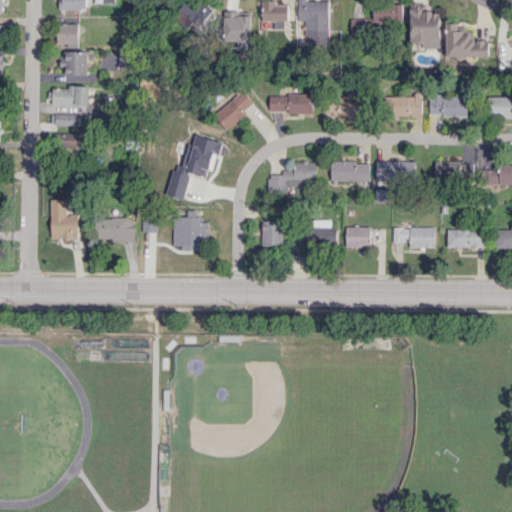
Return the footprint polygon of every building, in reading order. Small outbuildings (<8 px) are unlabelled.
[(85,0),(60,0),(60,9),(85,10),(85,0)] [(186,0),(171,16),(189,32),(205,15),(189,0),(186,0)] [(288,4),(276,4),(276,1),(264,0),(260,0),(259,20),(288,21),(288,4)] [(329,0),(325,0),(297,0),(298,20),(306,20),(306,46),(328,46),(329,0)] [(402,4),(371,5),(372,16),(350,17),(350,32),(369,32),(369,25),(402,24),(402,4)] [(439,47),(440,12),(430,12),(431,7),(411,6),(410,47),(439,47)] [(222,41),(251,40),(250,11),(221,12),(222,41)] [(284,22),(263,21),(263,28),(284,29),(284,22)] [(78,22),(57,23),(57,43),(78,43),(78,22)] [(489,55),(488,39),(469,40),(469,23),(446,24),(446,56),(489,55)] [(87,51),(65,51),(65,74),(87,74),(87,51)] [(118,65),(135,66),(136,51),(119,51),(118,65)] [(89,87),(52,86),(52,104),(88,105),(89,87)] [(346,96),(324,96),(324,115),(358,115),(358,88),(346,88),(346,96)] [(253,102),(242,89),(213,115),(227,130),(245,113),(243,111),(253,102)] [(269,112),(313,111),(312,94),(268,94),(269,112)] [(466,115),(467,95),(429,94),(429,114),(466,115)] [(383,95),(383,114),(421,115),(421,95),(383,95)] [(511,116),(511,111),(511,96),(487,97),(487,117),(511,116)] [(79,113),(51,113),(51,125),(79,125),(79,113)] [(63,132),(63,148),(84,149),(85,133),(63,132)] [(219,141),(195,135),(193,144),(188,142),(180,171),(173,170),(166,195),(183,199),(190,173),(209,178),(219,141)] [(315,161),(293,160),(293,169),(283,169),(283,174),(268,173),(267,192),(288,193),(289,185),(314,186),(315,161)] [(375,180),(417,180),(417,161),(376,160),(375,180)] [(369,161),(330,161),(329,180),(368,181),(369,161)] [(473,162),(435,161),(435,179),(473,180),(473,162)] [(511,183),(511,163),(498,164),(498,169),(479,169),(480,184),(511,183)] [(390,189),(375,189),(375,200),(390,199),(390,189)] [(51,238),(78,237),(78,214),(66,214),(66,199),(50,199),(51,238)] [(183,245),(183,234),(198,234),(198,242),(209,242),(209,222),(201,222),(201,216),(173,216),(173,245),(183,245)] [(134,240),(135,225),(131,225),(131,218),(95,217),(95,239),(134,240)] [(331,219),(311,219),(311,227),(297,227),(297,245),(336,244),(336,227),(331,227),(331,219)] [(282,220),(262,220),(261,245),(281,246),(282,220)] [(511,245),(511,220),(511,221),(511,229),(496,229),(496,246),(511,245)] [(345,226),(345,246),(370,246),(370,226),(345,226)] [(434,247),(434,227),(393,227),(393,241),(409,241),(409,246),(434,247)] [(447,245),(483,246),(483,229),(447,228),(447,245)]
